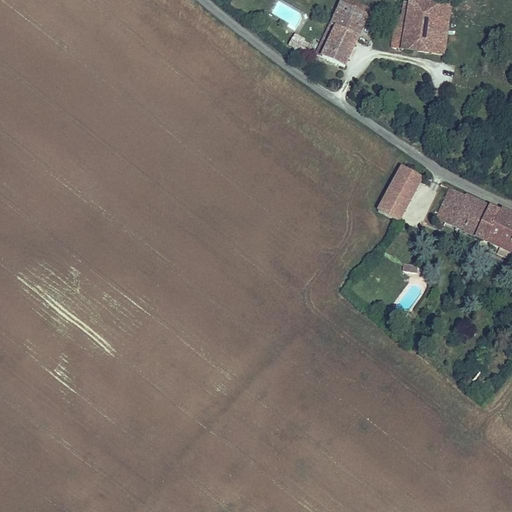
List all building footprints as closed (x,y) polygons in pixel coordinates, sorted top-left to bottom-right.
[(337,28),(324,55),(346,67),(369,15),(343,0),(341,0),(329,24),(337,28)] [(445,52),(450,3),(424,0),(408,0),(407,23),(395,22),(393,44),(445,52)] [(408,0),(396,0),(395,22),(407,23),(408,0)] [(315,51),(324,55),(337,28),(329,24),(315,51)] [(290,30),(288,35),(295,39),(292,45),(301,49),(305,42),(297,37),(298,35),(290,30)] [(295,39),(288,35),(285,40),(292,45),(295,39)] [(388,187),(407,199),(420,178),(400,167),(388,187)] [(373,209),(393,221),(407,199),(388,187),(387,187),(373,209)] [(511,249),(511,214),(498,208),(496,210),(483,204),(477,218),(468,214),(475,200),(463,194),(449,221),(498,243),(511,249)] [(407,199),(393,221),(404,228),(418,205),(407,199)] [(477,218),(483,204),(475,200),(468,214),(477,218)] [(511,259),(511,249),(498,243),(494,251),(511,259)] [(473,364),(466,372),(474,381),(482,372),(473,364)] [(490,397),(497,388),(482,372),(474,381),(490,397)]
